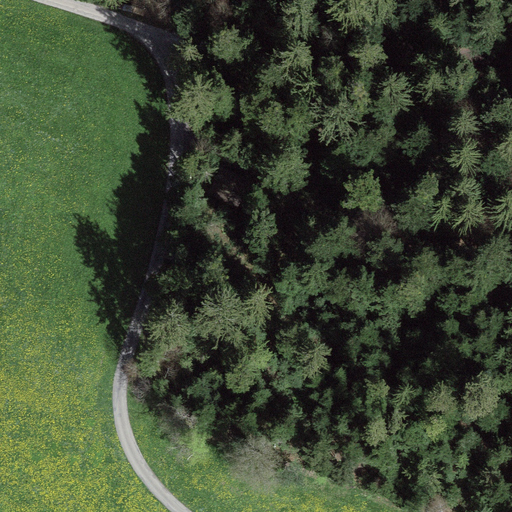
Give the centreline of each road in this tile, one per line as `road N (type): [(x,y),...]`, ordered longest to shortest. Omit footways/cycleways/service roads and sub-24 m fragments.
road 1 (unclassified): [(176,511),(136,464),(119,412),(183,125),(180,90),(156,38)]
road 2 (track): [(156,38),(283,62),(511,51)]
